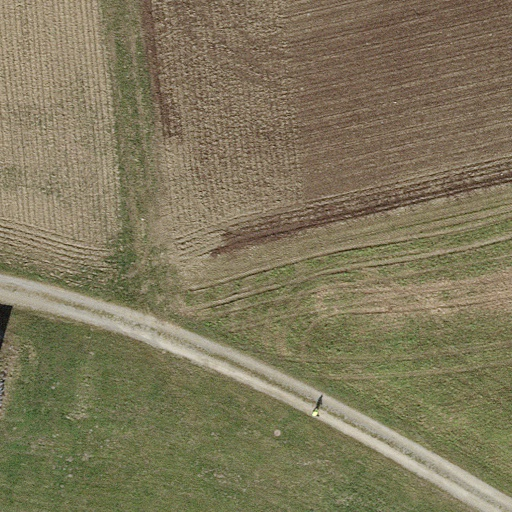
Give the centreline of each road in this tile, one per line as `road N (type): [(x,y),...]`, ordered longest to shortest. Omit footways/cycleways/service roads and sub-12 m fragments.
road 1 (track): [(493,511),(158,339),(0,297)]
road 2 (track): [(158,339),(122,0)]
